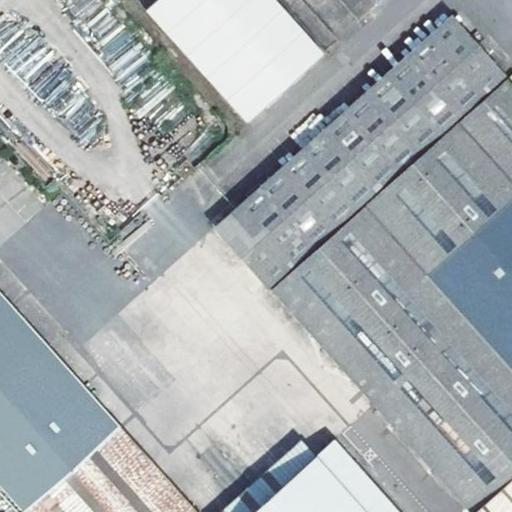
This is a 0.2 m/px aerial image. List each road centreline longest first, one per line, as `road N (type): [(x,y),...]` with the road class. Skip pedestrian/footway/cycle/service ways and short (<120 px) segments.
road 1 (unknown): [(298,372),(229,353),(97,290),(0,208)]
road 2 (unknown): [(36,0),(118,110),(150,200)]
road 3 (unknown): [(439,511),(298,372)]
road 4 (unknown): [(150,200),(0,84)]
road 5 (unknown): [(298,372),(179,234)]
